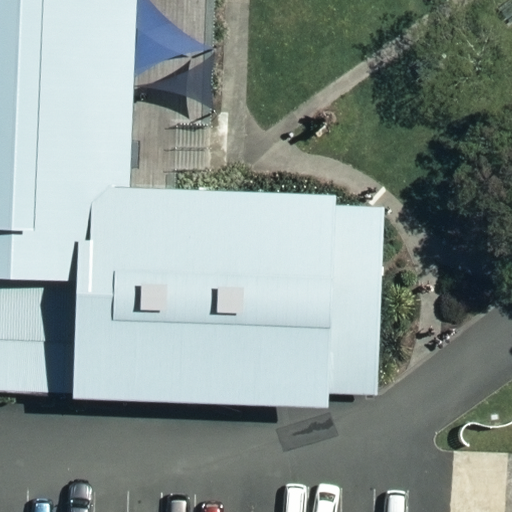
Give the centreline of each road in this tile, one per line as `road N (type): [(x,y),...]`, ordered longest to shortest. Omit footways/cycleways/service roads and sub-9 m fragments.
road 1 (residential): [(350,464),(0,459)]
road 2 (residential): [(511,336),(350,464)]
road 3 (residential): [(511,496),(409,493),(350,464)]
